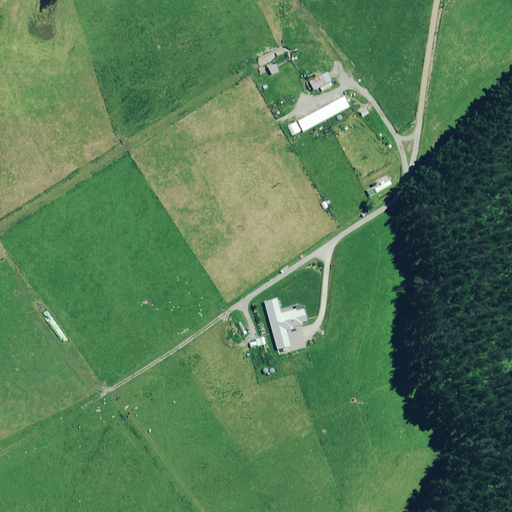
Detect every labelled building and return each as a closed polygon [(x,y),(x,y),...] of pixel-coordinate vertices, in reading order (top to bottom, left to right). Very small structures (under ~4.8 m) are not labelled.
[(329,81),(325,73),(307,82),(311,90),(329,81)] [(331,86),(330,83),(319,88),(321,91),(331,86)] [(358,95),(356,90),(347,95),(349,100),(358,95)] [(348,107),(342,96),(296,121),(302,132),(348,107)] [(363,105),(358,96),(354,99),(359,107),(363,105)] [(280,314),(276,298),(263,302),(276,350),(289,346),(285,331),(292,330),(292,327),(301,325),(300,322),(305,320),(302,310),(296,311),(295,309),(280,314)]
